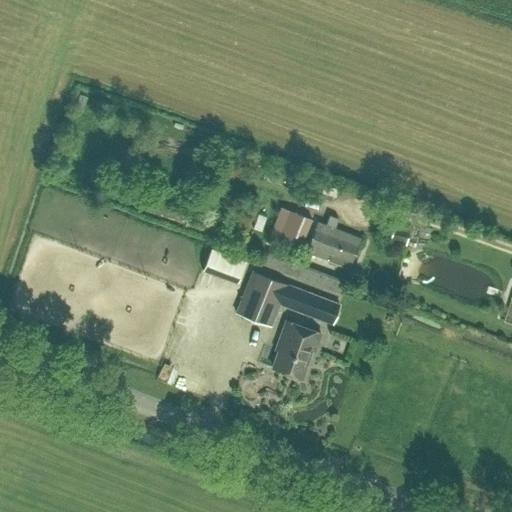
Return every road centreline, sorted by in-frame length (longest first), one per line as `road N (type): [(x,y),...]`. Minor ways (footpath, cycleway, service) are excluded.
road 1 (tertiary): [(433,511),(0,349)]
road 2 (track): [(511,248),(368,203)]
